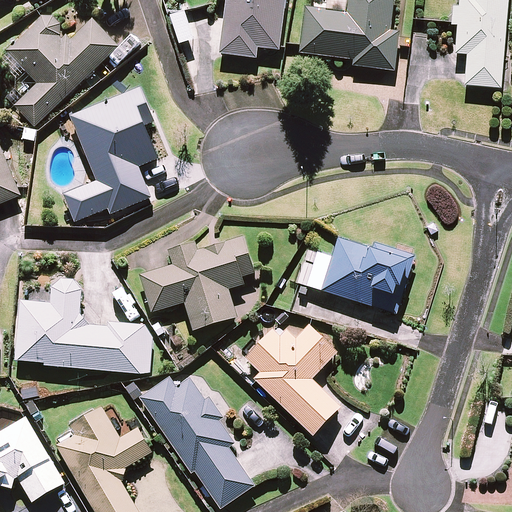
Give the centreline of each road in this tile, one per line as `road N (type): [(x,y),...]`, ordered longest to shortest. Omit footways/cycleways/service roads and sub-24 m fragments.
road 1 (residential): [(416,487),(506,167)]
road 2 (residential): [(242,155),(406,145),(506,167)]
road 3 (residential): [(144,0),(189,114),(242,155)]
road 4 (residential): [(271,511),(334,486),(416,487)]
